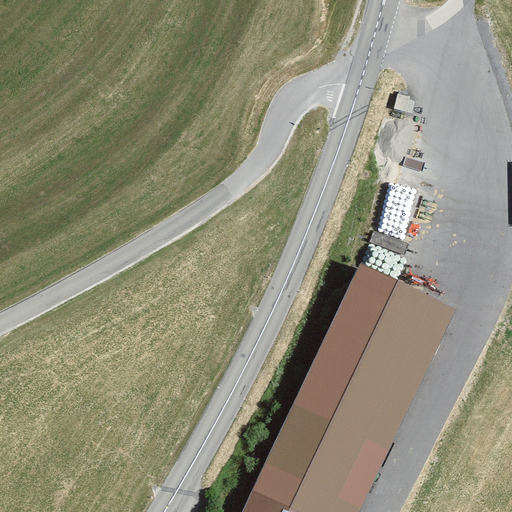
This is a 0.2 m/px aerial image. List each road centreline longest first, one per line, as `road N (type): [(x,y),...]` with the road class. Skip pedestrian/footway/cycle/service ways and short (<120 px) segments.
road 1 (secondary): [(360,86),(297,258),(165,511)]
road 2 (residential): [(360,86),(303,93),(250,173),(131,252),(0,322)]
